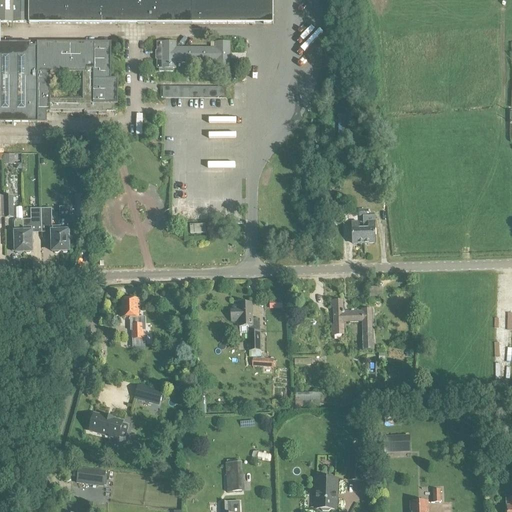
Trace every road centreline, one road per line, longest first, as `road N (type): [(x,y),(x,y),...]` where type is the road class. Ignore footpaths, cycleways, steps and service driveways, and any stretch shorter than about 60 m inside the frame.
road 1 (tertiary): [(99,277),(511,265)]
road 2 (unknown): [(256,272),(252,164),(285,30)]
road 3 (unclassified): [(35,511),(99,277)]
road 4 (unknown): [(285,30),(134,31)]
road 5 (unknown): [(123,127),(149,275)]
road 6 (unknown): [(123,127),(0,133)]
road 7 (unknown): [(134,31),(11,31)]
